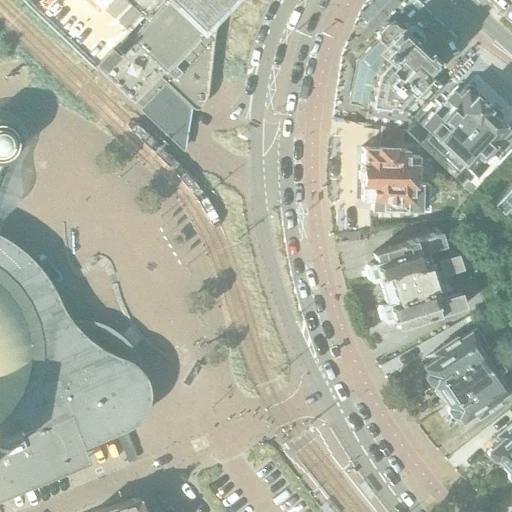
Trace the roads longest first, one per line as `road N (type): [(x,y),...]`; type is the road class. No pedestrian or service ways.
road 1 (secondary): [(285,0),(265,41),(256,92),(256,172),(285,310),(311,351)]
road 2 (secondary): [(311,351),(287,223),(285,136),(294,77),(323,0)]
road 3 (residential): [(148,466),(330,391)]
road 4 (secondary): [(408,511),(330,391)]
